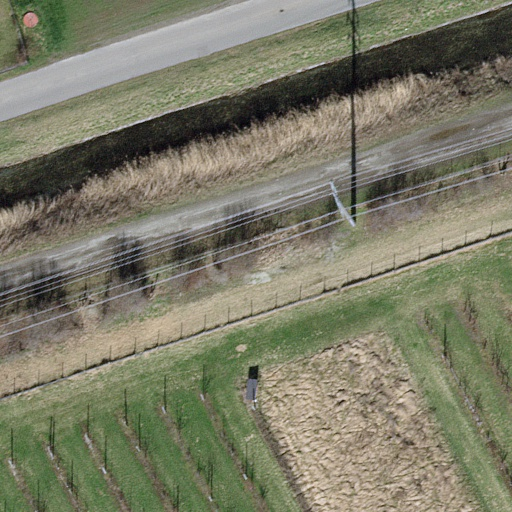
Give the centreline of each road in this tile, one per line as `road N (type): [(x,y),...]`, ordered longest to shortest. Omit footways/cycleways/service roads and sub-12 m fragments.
road 1 (track): [(0,280),(511,115)]
road 2 (track): [(323,0),(0,104)]
